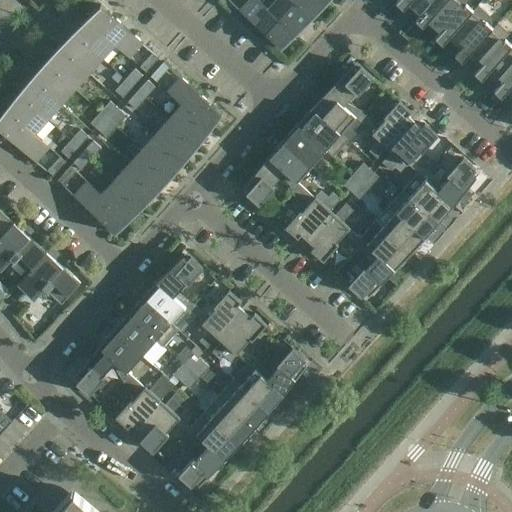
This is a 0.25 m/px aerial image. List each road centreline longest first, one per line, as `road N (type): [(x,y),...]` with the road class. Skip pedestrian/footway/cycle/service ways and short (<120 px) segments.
road 1 (residential): [(187,199),(354,12),(511,151)]
road 2 (residential): [(28,374),(187,199)]
road 3 (residential): [(187,199),(341,331)]
road 4 (residential): [(176,511),(61,409)]
road 5 (unclassified): [(511,384),(455,454),(438,511)]
